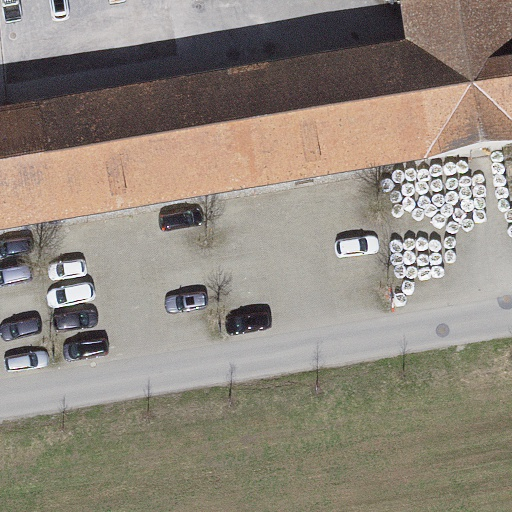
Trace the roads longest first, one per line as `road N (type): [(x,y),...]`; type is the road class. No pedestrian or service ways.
road 1 (track): [(511,323),(0,408)]
road 2 (unknown): [(412,0),(0,58)]
